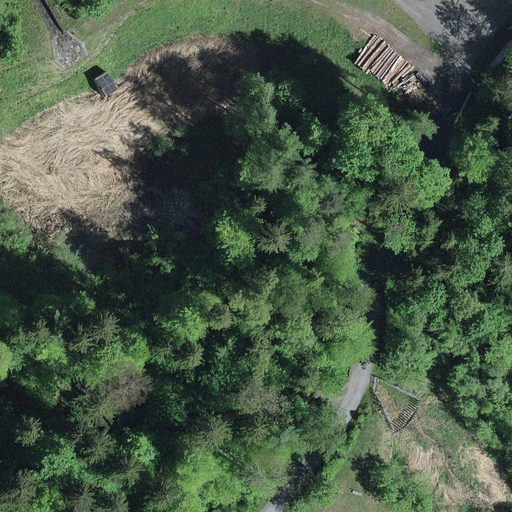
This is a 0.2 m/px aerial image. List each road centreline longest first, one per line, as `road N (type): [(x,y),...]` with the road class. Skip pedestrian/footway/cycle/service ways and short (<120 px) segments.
road 1 (track): [(275,511),(350,407),(418,179),(450,120),(511,40)]
road 2 (track): [(323,0),(481,77)]
